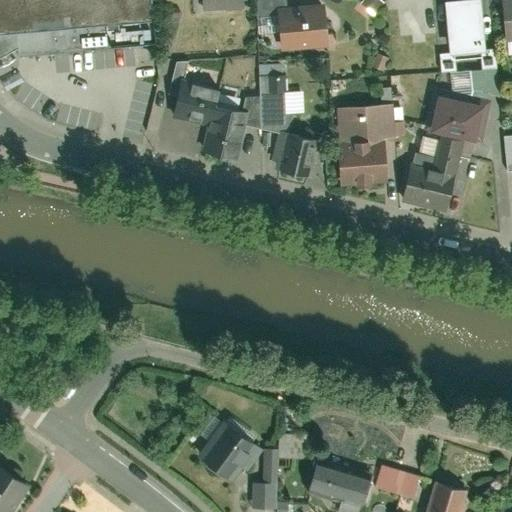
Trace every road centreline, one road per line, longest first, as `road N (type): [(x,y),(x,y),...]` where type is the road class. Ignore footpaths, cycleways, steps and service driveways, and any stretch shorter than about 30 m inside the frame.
road 1 (tertiary): [(511,262),(43,149),(0,123)]
road 2 (residential): [(61,430),(121,331),(511,435)]
